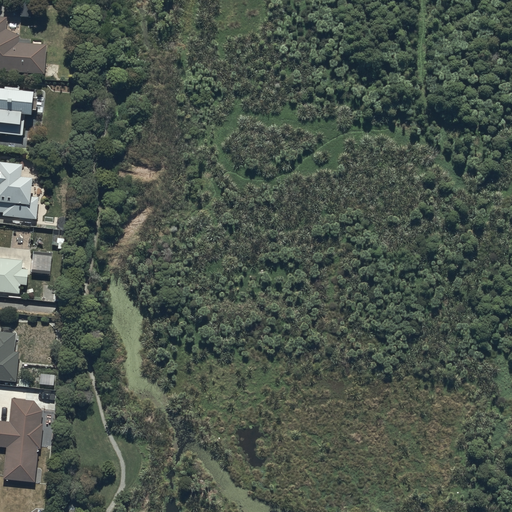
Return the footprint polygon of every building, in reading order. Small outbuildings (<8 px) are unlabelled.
[(0,73),(45,77),(47,48),(18,45),(19,38),(7,32),(7,21),(0,20),(0,73)] [(0,133),(23,136),(24,129),(20,129),(22,118),(32,119),(35,96),(0,92),(0,133)] [(0,215),(4,216),(3,218),(37,221),(38,201),(33,201),(34,184),(23,183),(24,170),(0,168),(0,173),(0,215)] [(52,258),(33,256),(30,274),(50,277),(50,276),(52,276),(53,269),(50,268),(52,258)] [(0,295),(20,297),(21,288),(27,289),(29,273),(22,272),(23,263),(0,260),(0,295)] [(0,382),(15,384),(19,356),(14,355),(16,337),(0,334),(0,382)] [(10,424),(0,423),(0,448),(6,450),(3,483),(36,486),(39,452),(41,452),(44,426),(42,426),(43,415),(34,404),(11,402),(10,424)]
